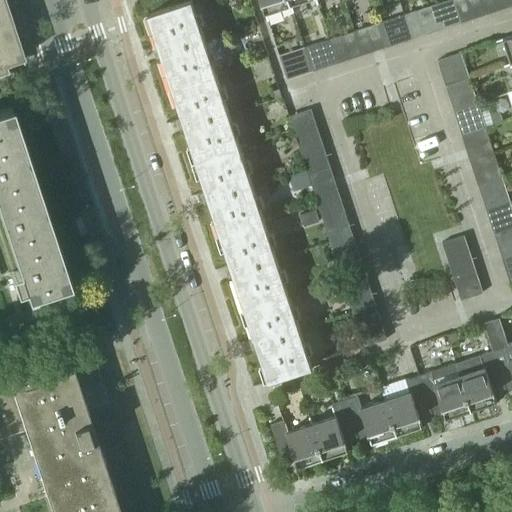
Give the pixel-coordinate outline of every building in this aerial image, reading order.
[(0,0),(0,71),(7,70),(4,62),(23,56),(4,0),(0,0)] [(188,0),(148,13),(172,87),(217,72),(192,0),(188,0)] [(259,0),(264,14),(289,6),(287,0),(259,0)] [(451,0),(446,0),(427,7),(435,31),(459,22),(451,0)] [(465,0),(451,0),(459,22),(472,18),(465,0)] [(479,0),(465,0),(472,18),(484,14),(479,0)] [(506,0),(479,0),(484,14),(508,6),(506,0)] [(427,7),(402,15),(410,39),(435,31),(427,7)] [(402,15),(377,23),(385,47),(410,39),(402,15)] [(377,23),(353,31),(361,55),(385,47),(377,23)] [(353,31),(328,39),(336,63),(361,55),(353,31)] [(510,63),(511,62),(511,34),(501,38),(510,63)] [(328,39),(303,48),(311,72),(336,63),(328,39)] [(303,48),(278,56),(286,80),(311,72),(303,48)] [(468,77),(464,65),(460,52),(436,60),(444,85),(468,77)] [(172,87),(196,160),(241,145),(217,72),(172,87)] [(476,102),(472,89),(468,77),(444,85),(452,110),(476,102)] [(282,97),(279,89),(273,91),(276,99),(282,97)] [(484,126),(480,114),(476,102),(452,110),(460,134),(484,126)] [(26,296),(55,286),(68,282),(59,254),(9,105),(0,108),(0,215),(18,270),(9,273),(15,289),(23,286),(26,296)] [(287,117),(291,128),(314,121),(310,109),(287,117)] [(317,132),(314,121),(291,128),(295,140),(317,132)] [(492,151),(488,139),(484,126),(460,134),(469,159),(492,151)] [(295,140),(299,151),(321,144),(317,132),(295,140)] [(325,155),(321,144),(299,151),(303,163),(325,155)] [(220,233),(265,218),(241,145),(196,160),(220,233)] [(500,176),(496,163),(492,151),(469,159),(477,184),(500,176)] [(303,163),(306,174),(329,167),(325,155),(303,163)] [(306,174),(310,186),(333,178),(329,167),(306,174)] [(509,200),(505,188),(500,176),(477,184),(485,208),(509,200)] [(310,186),(314,197),(336,189),(333,178),(310,186)] [(314,197),(318,209),(340,201),(336,189),(314,197)] [(511,226),(511,210),(509,200),(485,208),(493,233),(511,226)] [(318,209),(322,220),(344,212),(340,201),(318,209)] [(300,214),(304,225),(320,220),(317,209),(300,214)] [(322,220),(325,231),(348,224),(344,212),(322,220)] [(289,291),(265,218),(220,233),(244,307),(289,291)] [(325,231),(329,243),(352,235),(348,224),(325,231)] [(511,253),(511,226),(493,233),(501,258),(511,253)] [(442,242),(445,253),(467,246),(463,234),(442,242)] [(329,243),(333,254),(355,247),(352,235),(329,243)] [(445,253),(449,265),(471,257),(467,246),(445,253)] [(333,254),(337,266),(359,258),(355,247),(333,254)] [(509,282),(511,281),(511,253),(501,258),(509,282)] [(449,265),(453,276),(474,269),(471,257),(449,265)] [(337,266),(341,277),(363,270),(359,258),(337,266)] [(453,276),(456,288),(478,280),(474,269),(453,276)] [(341,277),(344,289),(367,281),(363,270),(341,277)] [(482,292),(478,280),(456,288),(460,299),(482,292)] [(344,291),(341,281),(331,284),(334,294),(344,291)] [(344,289),(348,300),(370,293),(367,281),(344,289)] [(314,366),(313,364),(289,291),(244,307),(269,381),(299,371),(314,366)] [(348,300),(352,312),(374,304),(370,293),(348,300)] [(378,315),(374,304),(352,312),(356,323),(378,315)] [(356,323),(360,334),(382,327),(378,315),(356,323)] [(485,323),(494,350),(508,345),(499,318),(485,323)] [(386,338),(382,327),(360,334),(363,346),(386,338)] [(457,331),(448,334),(451,343),(460,340),(457,331)] [(348,342),(351,350),(363,346),(360,338),(348,342)] [(511,344),(508,345),(494,350),(492,351),(506,392),(511,389),(511,344)] [(493,396),(506,392),(492,351),(455,363),(471,411),(496,403),(493,396)] [(44,360),(5,372),(9,385),(0,388),(0,435),(24,428),(51,511),(118,511),(85,408),(107,401),(93,359),(71,366),(66,353),(44,360)] [(418,375),(432,416),(444,412),(446,420),(471,411),(455,363),(418,375)] [(420,420),(432,416),(418,375),(405,379),(409,391),(386,399),(398,436),(422,428),(420,420)] [(345,399),(358,440),(369,436),(372,444),(398,436),(386,399),(361,407),(357,395),(345,399)] [(345,444),(358,440),(345,399),(331,404),(335,416),(312,424),(323,458),(347,450),(345,444)] [(283,419),(275,422),(270,423),(284,463),(296,459),(298,466),(323,458),(312,424),(287,432),(283,419)]
